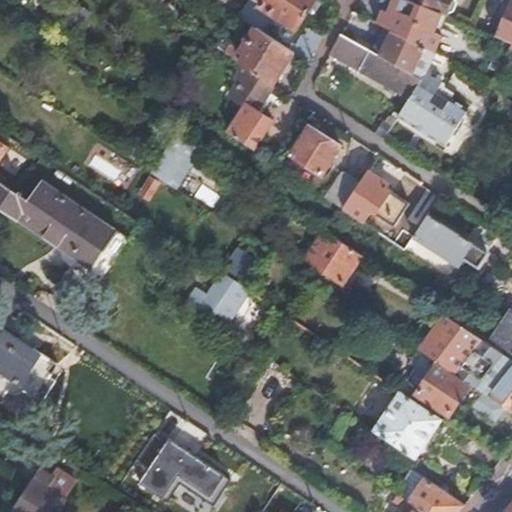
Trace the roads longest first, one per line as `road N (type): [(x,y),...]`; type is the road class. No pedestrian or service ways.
road 1 (residential): [(339,511),(0,286)]
road 2 (residential): [(336,0),(338,14),(298,93),(511,232)]
road 3 (residential): [(129,511),(22,442)]
